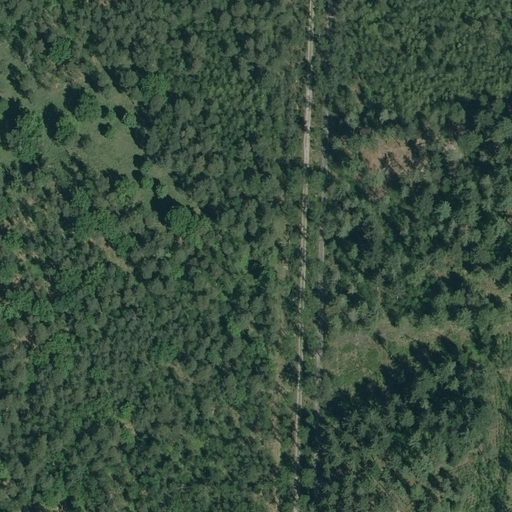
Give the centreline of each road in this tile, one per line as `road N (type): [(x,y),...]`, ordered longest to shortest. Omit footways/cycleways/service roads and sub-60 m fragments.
road 1 (track): [(311,0),(295,511)]
road 2 (track): [(316,511),(332,0)]
